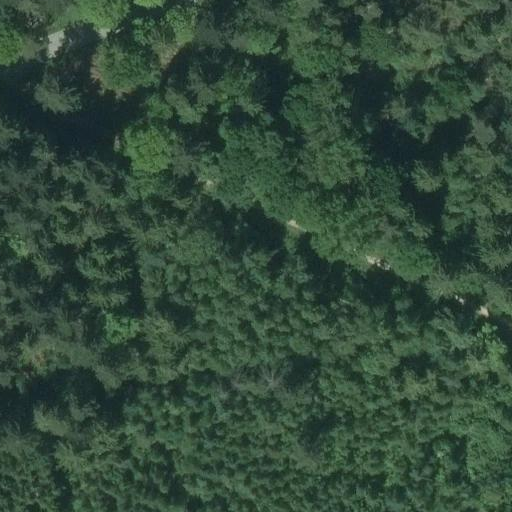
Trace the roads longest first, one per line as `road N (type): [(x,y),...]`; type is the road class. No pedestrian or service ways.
road 1 (track): [(0,84),(511,326)]
road 2 (tertiary): [(158,0),(0,64)]
